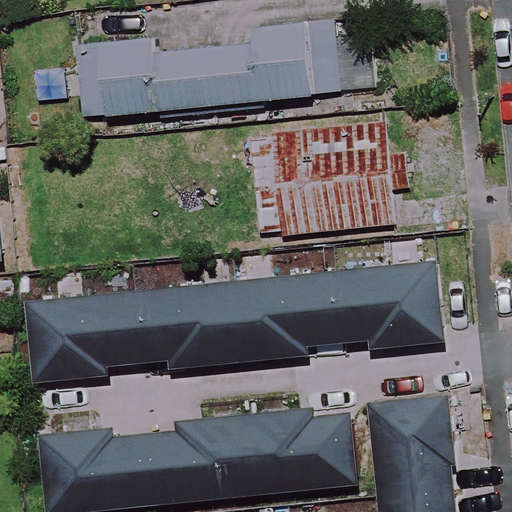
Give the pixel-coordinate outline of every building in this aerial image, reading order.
[(376,88),(368,14),(257,26),(259,43),(161,53),(159,38),(81,47),(88,118),(376,88)] [(401,223),(390,120),(255,134),(265,236),(401,223)] [(15,127),(0,128),(0,224),(24,222),(15,127)] [(450,340),(442,264),(36,305),(44,381),(118,374),(117,367),(178,361),(179,368),(318,354),(317,346),(376,340),(376,348),(450,340)] [(463,511),(452,397),(377,405),(387,511),(463,511)] [(67,511),(363,485),(356,409),(185,425),(186,433),(122,439),(121,431),(53,438),(60,511),(67,511)]
